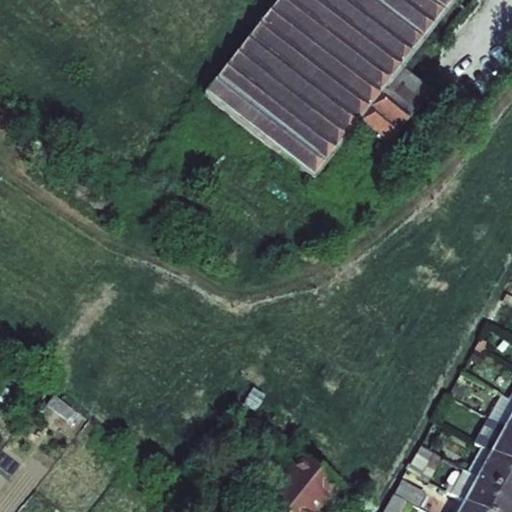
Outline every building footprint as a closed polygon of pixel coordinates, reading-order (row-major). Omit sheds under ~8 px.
[(278,0),(202,98),(312,183),(356,126),(385,151),(431,94),(399,69),(454,0),(278,0)] [(511,308),(501,302),(493,315),(511,325),(511,322),(511,308)] [(473,351),(483,356),(488,347),(478,342),(473,351)] [(468,360),(479,367),(485,357),(483,356),(473,351),(468,360)] [(464,371),(469,373),(474,364),(469,362),(464,371)] [(67,422),(74,413),(53,398),(46,406),(67,422)] [(511,403),(509,402),(495,426),(511,435),(511,403)] [(486,421),(473,446),(480,450),(490,456),(511,467),(511,435),(495,426),(486,421)] [(426,484),(440,460),(419,448),(406,472),(426,484)] [(480,450),(466,474),(477,480),(490,456),(480,450)] [(134,459),(128,453),(121,462),(128,467),(134,459)] [(511,467),(490,456),(477,480),(511,499),(511,467)] [(324,511),(326,511),(344,491),(303,458),(264,506),(270,511),(315,511),(319,508),(324,511)] [(466,474),(462,472),(449,496),(463,504),(477,511),(511,511),(511,499),(477,480),(466,474)] [(392,496),(418,509),(424,497),(400,483),(392,496)] [(400,511),(405,503),(392,496),(383,511),(400,511)]
